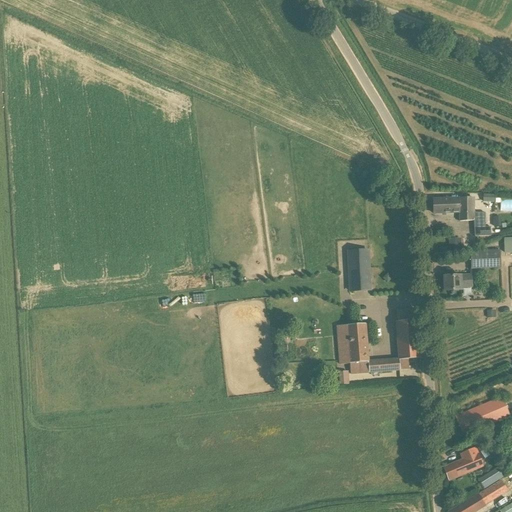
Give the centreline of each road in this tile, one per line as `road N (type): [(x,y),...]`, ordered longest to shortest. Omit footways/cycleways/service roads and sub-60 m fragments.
road 1 (unclassified): [(439,511),(416,179),(315,0)]
road 2 (unclassified): [(511,62),(350,0)]
